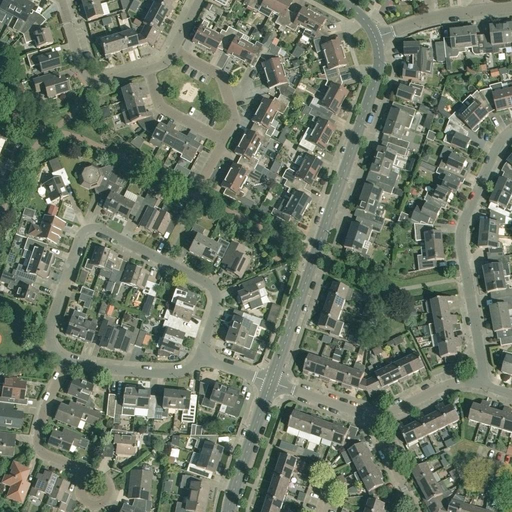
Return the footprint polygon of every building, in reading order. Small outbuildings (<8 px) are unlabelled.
[(12,16),(21,1),(19,0),(5,0),(2,6),(0,5),(0,22),(1,23),(7,13),(12,16)] [(81,11),(99,5),(97,0),(80,0),(82,6),(80,6),(81,11)] [(128,0),(119,0),(123,11),(125,10),(129,3),(128,0)] [(170,7),(173,1),(170,0),(155,0),(154,4),(170,13),(173,9),(170,7)] [(252,9),(257,0),(244,0),(243,4),(252,9)] [(272,13),(278,0),(264,0),(263,2),(259,0),(257,0),(252,9),(258,12),(261,7),(272,13)] [(286,0),(278,0),(272,13),(279,17),(274,24),(281,27),(279,31),(282,33),(285,27),(291,17),(285,14),(291,3),(286,0)] [(23,35),(34,23),(27,19),(33,7),(21,1),(12,16),(18,19),(13,29),(23,35)] [(168,17),(170,13),(154,4),(148,14),(163,22),(166,16),(168,17)] [(99,5),(81,11),(83,15),(85,15),(87,21),(103,17),(99,5)] [(223,11),(212,5),(209,11),(220,17),(223,11)] [(291,17),(285,27),(295,32),(298,27),(305,31),(313,14),(302,8),(296,20),(291,17)] [(159,28),(163,22),(148,14),(143,25),(145,26),(145,25),(159,33),(162,29),(159,28)] [(328,37),(326,32),(322,33),(318,31),(324,20),(313,14),(305,31),(302,36),(313,42),(313,41),(328,37)] [(206,29),(209,24),(203,21),(192,42),(203,48),(212,32),(206,29)] [(511,21),(511,22),(507,22),(504,24),(505,26),(503,26),(505,49),(511,48),(511,21)] [(34,23),(23,35),(25,44),(34,41),(37,48),(53,44),(49,30),(37,34),(36,31),(40,27),(35,23),(34,23)] [(152,47),(159,33),(145,25),(145,26),(140,35),(135,37),(138,47),(147,44),(152,47)] [(471,48),(472,52),(472,53),(473,54),(474,55),(475,56),(476,56),(486,55),(484,40),(477,41),(476,29),(475,29),(474,26),(469,27),(469,29),(463,30),(465,49),(471,48)] [(505,49),(503,26),(490,27),(491,40),(484,40),(486,55),(493,54),(499,54),(499,50),(505,49)] [(228,41),(233,30),(228,27),(226,33),(222,31),(219,36),(212,32),(203,48),(214,54),(221,41),(226,44),(228,41)] [(463,30),(457,30),(456,28),(451,29),(451,31),(450,31),(451,44),(444,44),(446,59),(456,58),(457,58),(458,57),(458,56),(459,55),(459,54),(459,53),(465,53),(465,49),(463,30)] [(260,32),(255,29),(251,35),(257,38),(260,32)] [(227,54),(238,60),(246,44),(241,41),(243,36),(233,30),(228,41),(232,43),(227,54)] [(135,37),(133,31),(122,34),(127,52),(132,51),(131,49),(138,47),(135,37)] [(123,54),(127,52),(122,34),(111,38),(116,53),(122,51),(123,54)] [(325,59),(342,54),(339,42),(330,44),(328,37),(313,41),(313,42),(316,53),(323,51),(325,59)] [(109,55),(116,53),(111,38),(100,41),(105,59),(110,58),(109,55)] [(260,58),(265,47),(256,42),(253,48),(246,44),(238,60),(249,66),(255,55),(260,58)] [(283,72),(278,54),(280,49),(276,47),(271,44),(269,49),(265,47),(260,58),(265,60),(268,54),(272,56),(273,58),(269,59),(270,63),(262,65),(265,77),(283,72)] [(426,50),(426,51),(420,52),(420,44),(404,44),(404,57),(412,57),(412,62),(414,62),(432,63),(431,50),(426,50)] [(41,51),(26,56),(30,68),(39,65),(42,73),(60,68),(56,54),(43,58),(41,51)] [(326,80),(340,76),(338,71),(335,72),(334,69),(346,66),(342,54),(325,59),(327,66),(323,68),(325,76),(323,77),(322,74),(319,75),(320,79),(326,80)] [(431,75),(432,63),(414,62),(413,68),(405,66),(403,79),(419,81),(420,73),(426,74),(426,75),(431,75)] [(269,89),(278,87),(280,95),(277,100),(288,106),(290,101),(290,100),(295,91),(288,87),(289,85),(287,84),(283,72),(265,77),(269,89)] [(56,73),(33,80),(36,92),(45,90),(48,98),(67,92),(63,78),(58,80),(56,73)] [(325,96),(342,104),(348,93),(336,87),(337,85),(342,84),(340,76),(326,80),(327,82),(325,86),(329,89),(325,96)] [(401,86),(396,98),(411,103),(414,96),(420,98),(424,87),(410,84),(409,89),(401,86)] [(124,101),(145,95),(144,91),(138,93),(136,85),(121,90),(124,101)] [(23,86),(18,88),(21,97),(26,95),(23,86)] [(508,110),(504,92),(493,95),(491,89),(480,92),(486,103),(494,101),(497,113),(508,110)] [(462,105),(467,110),(480,123),(489,115),(480,106),(484,102),(477,91),(471,97),(470,97),(462,105)] [(128,112),(143,108),(141,101),(147,99),(145,95),(124,101),(128,112)] [(336,115),(342,104),(325,96),(322,103),(313,98),(308,108),(311,109),(322,115),(325,109),(336,115)] [(288,106),(277,100),(274,106),(263,100),(257,111),(274,119),(277,113),(283,115),(288,106)] [(436,111),(441,115),(448,120),(452,116),(443,109),(444,106),(439,104),(436,111)] [(405,128),(409,130),(416,111),(404,107),(402,114),(392,110),(388,123),(405,128)] [(436,109),(430,107),(427,114),(433,116),(436,109)] [(151,113),(145,115),(143,108),(128,112),(123,114),(126,125),(131,124),(137,122),(144,131),(154,123),(152,117),(151,113)] [(325,116),(322,115),(311,109),(308,115),(314,118),(311,122),(317,124),(313,131),(329,140),(335,129),(322,122),(325,116)] [(477,127),(480,123),(467,110),(459,117),(455,113),(448,120),(450,121),(460,128),(463,122),(472,131),(473,132),(475,132),(478,129),(478,128),(477,127)] [(270,126),(274,119),(257,111),(251,122),(263,128),(260,133),(270,138),(275,129),(270,126)] [(466,152),(471,141),(466,138),(468,133),(460,128),(450,121),(447,126),(452,128),(449,135),(447,135),(444,142),(451,146),(466,152)] [(149,143),(159,149),(162,144),(172,125),(168,123),(166,128),(159,124),(158,125),(154,123),(144,131),(153,135),(151,139),(149,143)] [(401,141),(405,128),(388,123),(384,135),(393,138),(391,145),(393,146),(407,150),(409,144),(401,141)] [(172,150),(179,135),(173,132),(176,127),(172,125),(162,144),(172,150)] [(0,153),(2,149),(0,148),(0,139),(6,142),(9,135),(0,127),(0,153)] [(329,140),(313,131),(308,129),(299,145),(309,150),(312,145),(323,151),(329,140)] [(270,138),(260,133),(257,137),(246,131),(240,143),(257,151),(260,144),(266,147),(270,138)] [(278,138),(284,141),(287,136),(281,133),(278,138)] [(182,155),(192,136),(189,134),(186,139),(179,135),(172,150),(182,155)] [(192,136),(182,155),(192,161),(200,146),(193,143),(196,137),(192,136)] [(253,158),(257,151),(240,143),(234,154),(246,160),(243,165),(246,166),(247,166),(254,170),(259,161),(253,158)] [(312,152),(309,150),(299,145),(296,151),(301,153),(299,157),(304,160),(301,167),(317,176),(323,165),(309,158),(312,152)] [(405,157),(407,150),(393,146),(391,152),(379,148),(375,160),(393,167),(397,155),(405,157)] [(466,161),(452,155),(449,162),(443,159),(438,168),(451,174),(455,176),(457,171),(461,173),(466,161)] [(50,162),(48,162),(53,174),(62,170),(57,159),(50,162)] [(391,173),(393,167),(375,160),(371,173),(382,177),(380,183),(389,187),(394,188),(398,176),(391,173)] [(274,162),(270,172),(275,174),(277,171),(280,165),(274,162)] [(247,166),(246,166),(244,171),(233,165),(227,176),(243,185),(247,178),(257,183),(262,174),(254,170),(247,166)] [(106,187),(108,182),(115,168),(111,166),(99,170),(91,166),(83,169),(79,177),(82,185),(89,189),(98,186),(99,184),(106,187)] [(414,174),(416,168),(410,166),(408,172),(414,174)] [(311,187),(317,176),(301,167),(297,174),(289,170),(286,171),(282,178),(286,181),(297,186),(300,181),(311,187)] [(181,174),(184,176),(187,177),(187,176),(190,171),(184,168),(181,174)] [(451,174),(438,168),(436,174),(440,175),(438,179),(444,182),(441,189),(452,194),(456,195),(461,184),(453,180),(455,176),(451,174)] [(54,180),(45,184),(52,202),(67,196),(62,183),(68,181),(64,169),(62,170),(53,174),(51,174),(54,180)] [(239,192),(243,185),(227,176),(221,187),(232,193),(229,198),(240,203),(245,195),(239,192)] [(511,181),(511,184),(500,179),(495,191),(511,198),(511,195),(511,181)] [(300,188),(297,186),(286,181),(284,186),(289,189),(287,193),(292,196),(288,203),(304,212),(310,200),(297,193),(300,188)] [(114,215),(122,198),(116,195),(120,187),(108,182),(106,187),(102,194),(108,197),(103,209),(114,215)] [(389,187),(380,183),(378,183),(375,189),(366,186),(362,198),(379,204),(383,192),(387,193),(389,187)] [(452,194),(441,189),(437,187),(434,194),(428,192),(424,201),(427,202),(437,206),(441,208),(443,203),(447,205),(452,194)] [(410,188),(408,194),(416,197),(418,191),(410,188)] [(511,205),(508,204),(511,198),(495,191),(490,203),(501,207),(498,214),(509,219),(511,211),(511,205)] [(161,210),(151,205),(154,199),(147,195),(144,200),(138,212),(145,216),(139,227),(150,232),(160,213),(161,210)] [(138,212),(144,200),(138,196),(134,204),(122,198),(114,215),(126,220),(132,209),(138,212)] [(376,210),(379,204),(362,198),(357,210),(367,214),(365,220),(367,221),(382,226),(384,220),(379,218),(381,212),(376,210)] [(410,224),(414,225),(428,226),(430,220),(435,223),(440,211),(439,211),(441,208),(437,206),(427,202),(423,210),(417,208),(410,224)] [(298,223),(304,212),(288,203),(285,210),(279,207),(277,211),(274,209),(271,215),(284,222),(287,217),(298,223)] [(51,206),(48,214),(56,217),(58,208),(51,206)] [(35,212),(25,208),(22,216),(33,220),(35,212)] [(509,219),(498,214),(491,211),(490,223),(481,222),(480,235),(498,237),(499,224),(508,225),(509,219)] [(160,213),(150,232),(150,233),(151,230),(162,236),(168,225),(175,228),(180,217),(169,212),(167,216),(160,213)] [(29,235),(38,238),(55,244),(57,237),(59,238),(61,231),(60,230),(62,223),(45,217),(41,229),(32,226),(29,235)] [(367,221),(365,228),(353,224),(349,236),(365,242),(368,243),(372,231),(381,234),(383,227),(382,226),(367,221)] [(200,257),(208,241),(201,237),(205,230),(194,225),(188,238),(194,241),(189,252),(200,257)] [(426,248),(443,247),(441,233),(429,234),(428,226),(414,225),(416,242),(425,241),(426,248)] [(498,243),(498,237),(480,235),(479,248),(492,249),(491,253),(487,254),(488,260),(494,259),(504,257),(502,243),(498,243)] [(363,249),(365,242),(349,236),(348,239),(346,239),(344,239),(342,245),(343,247),(345,247),(344,248),(357,252),(354,259),(368,264),(371,257),(366,255),(368,250),(363,249)] [(54,257),(52,257),(53,255),(35,249),(37,242),(27,239),(24,250),(32,253),(29,261),(49,267),(50,264),(51,264),(53,263),(55,259),(54,257)] [(208,241),(200,257),(212,263),(217,253),(223,256),(229,244),(219,239),(216,245),(208,241)] [(232,243),(226,256),(233,259),(226,272),(240,279),(249,261),(240,257),(244,249),(232,243)] [(421,249),(422,256),(418,257),(419,271),(433,269),(432,262),(444,260),(443,247),(426,248),(421,249)] [(101,269),(107,250),(104,249),(103,251),(96,248),(91,261),(87,260),(84,269),(92,271),(93,267),(101,269)] [(115,284),(119,272),(113,270),(117,256),(110,253),(111,251),(107,250),(101,269),(107,271),(106,273),(107,275),(110,276),(108,282),(115,284)] [(485,281),(504,278),(503,270),(508,269),(508,264),(509,264),(508,256),(504,257),(494,259),(495,266),(483,268),(485,281)] [(27,268),(18,265),(14,277),(24,280),(27,273),(44,280),(45,278),(46,279),(48,278),(50,273),(49,271),(48,271),(49,267),(29,261),(27,268)] [(132,287),(139,268),(136,267),(135,269),(127,266),(125,274),(119,272),(115,284),(109,298),(115,300),(116,295),(117,296),(121,283),(132,287)] [(142,269),(139,268),(132,287),(143,291),(142,293),(148,295),(152,284),(147,281),(149,274),(141,271),(142,269)] [(16,292),(14,298),(34,305),(38,292),(24,288),(27,281),(24,280),(14,277),(12,276),(3,273),(0,281),(0,282),(8,285),(7,288),(16,292)] [(237,294),(238,296),(237,297),(236,299),(238,304),(240,305),(241,304),(242,306),(248,304),(251,310),(262,306),(259,299),(260,299),(259,299),(267,296),(264,289),(265,289),(260,277),(246,283),(249,289),(237,294)] [(501,298),(511,296),(511,289),(510,289),(509,285),(505,286),(504,278),(485,281),(488,294),(500,291),(501,298)] [(148,295),(154,298),(159,286),(152,284),(148,295)] [(354,291),(349,289),(334,284),(331,290),(329,290),(327,294),(345,300),(350,302),(354,291)] [(196,301),(186,297),(188,291),(176,287),(171,304),(176,306),(195,313),(196,309),(194,308),(196,301)] [(80,294),(81,294),(92,298),(94,292),(82,288),(80,294)] [(92,298),(81,294),(79,301),(85,303),(83,308),(88,310),(92,298)] [(341,311),(345,300),(327,294),(326,299),(328,299),(326,306),(341,311)] [(148,295),(145,304),(152,306),(154,298),(148,295)] [(492,320),(509,317),(508,311),(511,310),(511,296),(501,298),(500,299),(502,306),(490,308),(492,320)] [(433,313),(449,310),(448,303),(453,302),(453,298),(425,303),(427,314),(433,313)] [(370,299),(367,308),(373,310),(376,301),(370,299)] [(102,302),(98,314),(104,316),(109,304),(102,302)] [(194,316),(195,313),(176,306),(173,312),(167,310),(164,319),(168,321),(167,322),(179,326),(181,320),(189,323),(191,315),(194,316)] [(338,322),(341,311),(326,306),(324,312),(322,311),(320,316),(338,322)] [(367,308),(364,316),(370,318),(373,310),(367,308)] [(435,324),(457,320),(456,316),(450,317),(449,310),(433,313),(435,324)] [(279,315),(270,312),(266,322),(268,323),(275,325),(279,315)] [(233,318),(229,330),(247,336),(253,338),(257,326),(259,327),(261,320),(247,315),(245,322),(233,318)] [(344,324),(338,322),(320,316),(318,320),(321,321),(319,328),(331,332),(330,335),(339,338),(344,324)] [(511,316),(509,317),(492,320),(495,333),(506,331),(508,338),(511,337),(511,316)] [(78,340),(84,322),(72,317),(66,335),(78,340)] [(431,337),(437,336),(453,333),(452,326),(457,324),(457,320),(435,324),(429,325),(431,337)] [(121,327),(113,325),(103,321),(98,333),(104,335),(100,347),(113,352),(113,349),(121,327)] [(90,344),(96,326),(97,323),(93,322),(92,324),(84,322),(78,340),(90,344)] [(177,332),(179,326),(167,322),(165,328),(163,327),(160,338),(164,340),(183,346),(184,343),(182,342),(185,335),(177,332)] [(140,331),(129,328),(121,325),(121,327),(113,349),(125,353),(129,341),(135,343),(140,331)] [(229,330),(225,342),(233,345),(237,346),(234,353),(244,356),(243,358),(253,361),(256,353),(249,350),(250,346),(253,338),(247,336),(229,330)] [(140,331),(135,343),(142,345),(146,333),(140,331)] [(439,347),(461,343),(460,339),(454,340),(453,333),(437,336),(439,347)] [(511,337),(508,338),(500,339),(501,347),(511,344),(511,337)] [(182,350),(183,346),(164,340),(161,349),(159,348),(157,352),(157,357),(168,358),(170,354),(177,356),(180,349),(182,350)] [(461,343),(439,347),(441,358),(457,356),(456,348),(462,347),(461,343)] [(511,375),(511,354),(503,352),(501,361),(505,362),(502,373),(511,375)] [(407,359),(414,374),(420,371),(421,373),(425,371),(417,354),(407,359)] [(315,375),(320,360),(309,356),(303,374),(307,375),(308,373),(315,375)] [(325,381),(331,363),(332,359),(321,356),(320,360),(315,375),(321,377),(320,380),(325,381)] [(408,377),(414,374),(407,359),(396,364),(405,381),(409,379),(408,377)] [(336,382),(342,367),(331,363),(325,381),(329,383),(330,380),(336,382)] [(400,383),(405,381),(396,364),(386,369),(393,384),(399,381),(400,383)] [(346,389),(352,371),(342,367),(336,382),(343,385),(342,387),(346,389)] [(387,387),(393,384),(386,369),(375,374),(376,377),(377,377),(384,391),(388,389),(387,387)] [(362,380),(364,375),(352,371),(346,389),(351,390),(352,388),(359,390),(359,389),(358,389),(362,380)] [(370,398),(384,391),(377,377),(376,377),(367,382),(362,380),(358,389),(359,389),(367,392),(370,398)] [(23,400),(25,384),(18,383),(19,380),(4,378),(4,385),(3,385),(2,395),(0,395),(0,402),(16,405),(16,399),(23,400)] [(86,403),(87,402),(92,387),(74,380),(68,395),(77,398),(76,402),(85,406),(84,408),(93,411),(95,406),(86,403)] [(221,406),(227,389),(215,385),(211,396),(205,394),(201,406),(213,410),(215,403),(221,406)] [(135,409),(137,390),(124,389),(123,401),(116,401),(114,415),(121,416),(122,408),(135,409)] [(219,412),(225,414),(238,419),(241,409),(234,406),(239,393),(227,389),(221,406),(219,412)] [(154,419),(155,405),(148,404),(150,392),(137,390),(135,409),(147,410),(147,418),(154,419)] [(190,394),(189,394),(189,392),(188,391),(182,390),(181,391),(180,393),(177,393),(175,410),(182,411),(181,422),(194,423),(195,407),(188,407),(190,394)] [(175,410),(177,393),(164,391),(162,404),(156,403),(155,405),(154,419),(154,421),(161,422),(161,418),(167,419),(168,410),(175,410)] [(114,419),(114,415),(116,401),(116,396),(109,396),(107,417),(114,419)] [(480,424),(486,403),(483,401),(481,407),(473,405),(469,420),(480,424)] [(491,427),(496,412),(489,410),(490,404),(486,403),(480,424),(491,427)] [(439,406),(449,426),(459,421),(452,406),(445,409),(443,404),(439,406)] [(0,405),(0,425),(19,428),(21,414),(9,413),(10,406),(0,405)] [(93,411),(84,408),(78,406),(76,412),(60,406),(55,420),(77,428),(80,420),(95,426),(100,414),(93,411)] [(438,431),(449,426),(439,406),(435,408),(438,413),(431,416),(438,431)] [(502,431),(508,409),(504,408),(503,414),(496,412),(491,427),(502,431)] [(511,433),(511,416),(511,411),(511,410),(508,409),(502,431),(511,433)] [(300,432),(305,416),(299,414),(299,412),(295,410),(288,428),(300,432)] [(438,431),(431,416),(425,419),(422,414),(418,416),(428,436),(438,431)] [(310,435),(317,418),(312,416),(311,419),(305,416),(300,432),(310,435)] [(418,441),(428,436),(418,416),(415,418),(417,423),(411,426),(418,441)] [(321,439),(326,424),(320,422),(321,419),(317,418),(310,435),(321,439)] [(332,443),(338,425),(334,424),(333,426),(326,424),(321,439),(332,443)] [(418,441),(411,426),(404,429),(402,424),(398,426),(407,446),(418,441)] [(355,438),(347,435),(348,432),(342,429),(343,427),(338,425),(332,443),(347,448),(351,443),(355,438)] [(124,432),(115,431),(111,430),(108,439),(114,440),(113,446),(116,446),(115,454),(134,456),(135,447),(135,439),(124,438),(124,432)] [(54,433),(49,446),(67,453),(70,444),(77,447),(81,437),(69,432),(67,438),(54,433)] [(201,456),(218,462),(223,450),(211,446),(214,436),(194,436),(190,436),(189,436),(189,439),(197,441),(195,448),(202,451),(201,456)] [(354,462),(370,454),(368,449),(366,451),(363,444),(359,446),(355,438),(351,443),(347,448),(354,462)] [(0,455),(11,457),(13,442),(0,440),(0,455)] [(422,449),(427,459),(435,455),(430,445),(422,449)] [(292,453),(303,456),(305,450),(294,447),(292,453)] [(278,466),(293,471),(297,460),(279,454),(278,459),(280,460),(278,466)] [(359,472),(373,465),(370,459),(372,458),(370,454),(354,462),(359,472)] [(214,474),(218,462),(201,456),(196,468),(189,465),(186,472),(200,477),(202,470),(214,474)] [(5,475),(1,483),(10,487),(6,498),(22,504),(29,488),(24,486),(29,471),(24,469),(23,467),(15,463),(12,471),(9,473),(8,476),(5,475)] [(415,483),(431,475),(426,464),(412,472),(415,478),(413,479),(415,483)] [(364,482),(380,474),(378,470),(376,471),(373,465),(359,472),(354,474),(359,485),(364,482)] [(151,474),(152,467),(142,466),(142,473),(132,471),(129,499),(134,500),(134,502),(132,507),(135,508),(143,511),(144,511),(146,501),(148,501),(151,474)] [(290,482),(293,471),(278,466),(276,472),(273,471),(272,476),(290,482)] [(35,480),(34,483),(29,496),(41,501),(44,494),(50,496),(49,498),(49,499),(57,478),(45,473),(41,483),(35,480)] [(371,496),(377,496),(375,490),(383,486),(380,479),(383,478),(380,474),(364,482),(371,496)] [(423,492),(437,485),(431,475),(415,483),(417,488),(419,486),(423,492)] [(188,498),(206,501),(209,488),(195,485),(196,479),(182,476),(180,488),(189,490),(188,498)] [(286,493),(290,482),(272,476),(270,480),(273,481),(271,488),(286,493)] [(65,511),(71,497),(65,495),(68,485),(57,480),(57,478),(49,499),(55,501),(52,507),(63,511),(65,511)] [(426,504),(448,492),(442,482),(437,485),(423,492),(426,498),(423,499),(426,504)] [(283,504),(286,493),(271,488),(269,494),(266,493),(265,498),(283,504)] [(449,511),(450,508),(450,507),(445,506),(442,500),(447,498),(447,497),(452,494),(450,491),(448,492),(426,504),(430,511),(449,511)] [(366,511),(368,511),(383,511),(385,505),(375,502),(377,496),(371,496),(366,511)] [(204,511),(206,501),(188,498),(187,505),(177,503),(174,511),(204,511)] [(271,511),(279,511),(283,504),(265,498),(263,502),(266,503),(264,509),(271,511)] [(461,511),(463,505),(452,502),(450,507),(450,508),(449,511),(461,511)]
